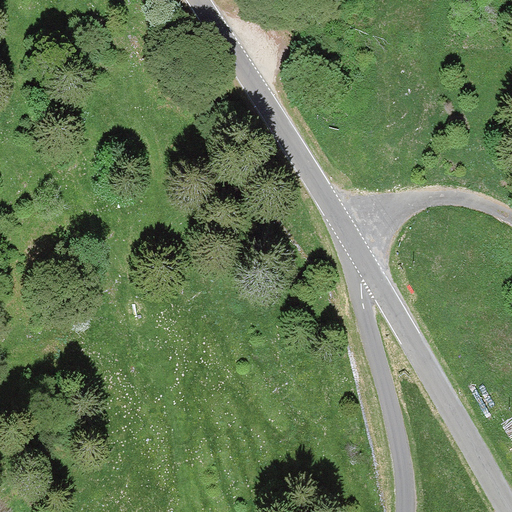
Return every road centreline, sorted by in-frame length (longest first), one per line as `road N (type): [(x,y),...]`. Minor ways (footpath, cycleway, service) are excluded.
road 1 (tertiary): [(197,0),(368,266)]
road 2 (tertiary): [(368,266),(509,511)]
road 3 (tertiary): [(368,266),(361,301),(400,454),(404,511)]
road 4 (track): [(347,232),(386,209),(428,199),(511,216)]
